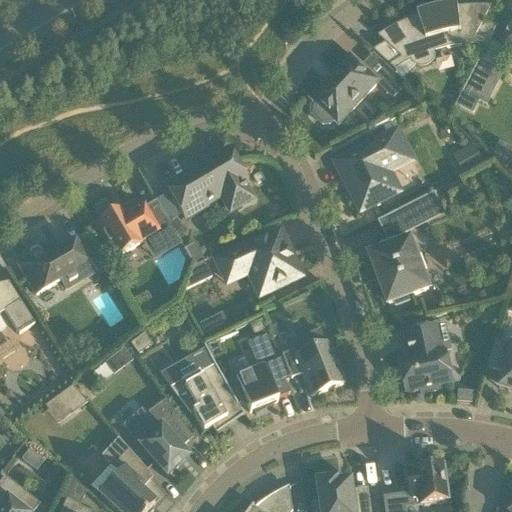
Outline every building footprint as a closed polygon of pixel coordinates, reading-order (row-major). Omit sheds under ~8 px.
[(441,15),(440,11),(433,13),(426,15),(419,18),(411,20),(405,23),(398,26),(391,30),(385,34),(378,38),(379,39),(409,65),(411,64),(414,66),(418,69),(422,70),(426,69),(430,67),(433,64),(435,60),(436,57),(436,53),(442,51),(448,50),(455,49),(461,48),(462,40),(475,39),(483,25),(491,9),(492,9),(492,8),(484,8),(477,7),(470,8),(463,8),(455,9),(448,10),(449,14),(441,15)] [(511,25),(502,45),(511,50),(511,25)] [(352,113),(379,83),(353,59),(328,86),(326,84),(310,100),(315,105),(312,109),(312,116),(323,126),(330,125),(347,108),(352,113)] [(486,105),(502,75),(481,64),(465,93),(480,101),(486,105)] [(394,101),(407,86),(394,74),(381,88),(394,101)] [(395,197),(382,172),(411,157),(398,132),(335,163),(345,182),(347,181),(352,193),(351,194),(361,214),(395,197)] [(473,147),(453,158),(463,177),(484,166),(473,147)] [(185,221),(206,209),(221,200),(229,213),(251,200),(242,185),(246,182),(228,151),(210,162),(211,163),(189,176),(188,175),(165,188),(185,221)] [(177,241),(155,202),(124,220),(119,211),(113,215),(110,212),(106,211),(103,213),(101,217),(102,221),(96,225),(117,260),(140,246),(138,244),(146,240),(154,254),(177,241)] [(289,257),(277,233),(215,262),(223,280),(249,267),(263,297),(302,279),(291,256),(289,257)] [(406,243),(403,234),(392,238),(395,247),(371,256),(377,274),(376,274),(381,289),(383,289),(389,305),(395,303),(397,307),(409,302),(408,298),(429,291),(423,274),(426,273),(420,257),(417,258),(411,242),(406,243)] [(57,254),(55,249),(53,247),(42,254),(38,251),(34,250),(30,253),(29,257),(29,261),(19,267),(36,297),(61,282),(66,291),(92,275),(74,244),(57,254)] [(194,269),(203,263),(204,262),(195,244),(184,251),(194,269)] [(96,256),(89,261),(96,273),(103,268),(96,256)] [(185,291),(210,279),(203,263),(194,269),(185,291)] [(19,335),(33,326),(19,303),(4,312),(19,335)] [(287,333),(279,314),(265,319),(273,338),(287,333)] [(445,355),(439,329),(439,327),(403,335),(410,370),(402,371),(407,395),(421,392),(422,395),(439,392),(438,388),(453,385),(446,354),(445,355)] [(138,356),(152,346),(144,335),(130,346),(138,356)] [(253,413),(255,417),(267,410),(266,408),(277,403),(276,401),(289,396),(284,385),(288,384),(279,362),(275,363),(265,338),(247,345),(257,370),(235,379),(238,385),(232,387),(244,408),(247,407),(249,414),(253,413)] [(511,346),(496,342),(488,369),(504,374),(501,385),(511,388),(511,345),(511,346)] [(343,386),(327,344),(308,352),(296,356),(294,352),(282,357),(290,380),(302,375),(304,379),(312,398),(343,386)] [(237,406),(214,366),(213,367),(213,368),(200,375),(198,373),(180,383),(169,390),(189,418),(190,418),(190,417),(193,415),(203,433),(212,428),(216,435),(215,435),(216,436),(230,427),(230,426),(229,426),(220,410),(233,402),(236,407),(237,406)] [(72,418),(87,406),(72,389),(58,400),(72,418)] [(166,479),(188,459),(180,450),(192,440),(165,402),(144,418),(156,433),(138,447),(166,479)] [(152,511),(152,509),(154,507),(140,493),(152,479),(117,440),(101,458),(118,475),(98,496),(114,511),(152,511)] [(441,469),(440,465),(430,467),(431,470),(416,472),(416,476),(407,477),(410,498),(403,499),(403,497),(385,500),(386,511),(406,511),(406,509),(449,504),(444,469),(441,469)] [(371,511),(369,490),(353,492),(352,482),(339,484),(338,480),(335,481),(335,477),(322,479),(322,482),(319,483),(322,504),(311,505),(312,511),(371,511)] [(27,511),(18,505),(26,495),(4,478),(0,483),(0,511),(27,511)] [(86,511),(79,508),(86,493),(71,478),(60,499),(66,502),(60,511),(86,511)]
